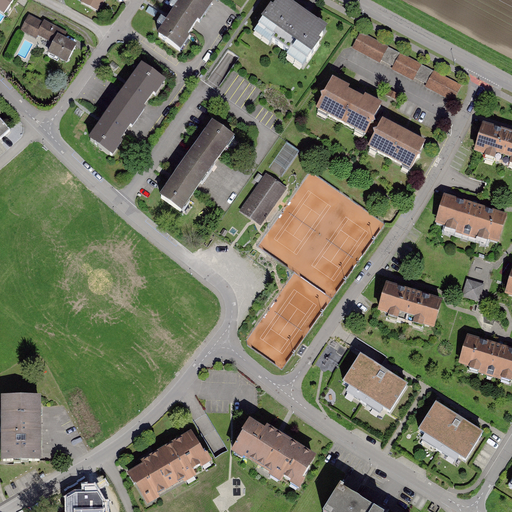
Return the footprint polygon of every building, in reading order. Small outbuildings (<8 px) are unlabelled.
[(15,0),(0,0),(0,14),(4,16),(15,0)] [(182,0),(157,37),(180,53),(216,0),(182,0)] [(277,0),(253,35),(300,68),(325,34),(277,0)] [(65,33),(30,17),(23,30),(52,44),(46,55),(69,66),(78,47),(62,39),(65,33)] [(361,33),(353,48),(455,103),(463,87),(361,33)] [(141,70),(87,140),(111,157),(164,87),(141,70)] [(332,81),(316,112),(365,138),(381,107),(332,81)] [(0,143),(11,133),(0,120),(0,143)] [(381,124),(366,151),(410,174),(425,147),(381,124)] [(209,127),(158,197),(180,213),(231,143),(209,127)] [(511,137),(482,129),(474,157),(511,167),(511,137)] [(286,144),(275,169),(288,175),(300,150),(286,144)] [(264,181),(243,211),(262,224),(283,193),(264,181)] [(444,199),(435,227),(498,245),(506,218),(444,199)] [(137,269),(128,250),(112,241),(101,239),(88,241),(70,249),(59,266),(57,279),(59,291),(68,309),(84,319),(97,321),(109,320),(120,315),(128,316),(134,306),(132,301),(136,294),(138,281),(137,269)] [(187,288),(213,308),(219,300),(193,280),(187,288)] [(483,286),(467,281),(462,299),(478,304),(483,286)] [(442,306),(386,291),(379,318),(434,332),(442,306)] [(124,328),(154,355),(175,332),(145,305),(124,328)] [(511,353),(468,340),(460,366),(511,382),(511,353)] [(407,383),(357,351),(339,379),(389,411),(407,383)] [(41,396),(1,396),(1,459),(41,459),(41,396)] [(350,398),(348,402),(382,422),(384,418),(350,398)] [(482,431),(432,401),(415,428),(465,458),(482,431)] [(317,459),(249,420),(230,453),(298,491),(317,459)] [(190,433),(128,474),(149,505),(211,464),(190,433)] [(374,511),(337,488),(321,511),(374,511)]
